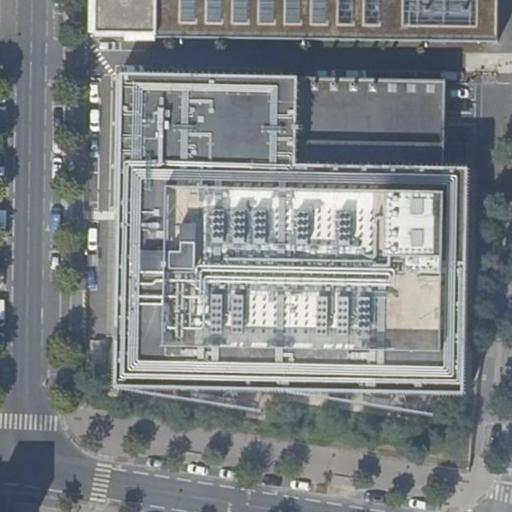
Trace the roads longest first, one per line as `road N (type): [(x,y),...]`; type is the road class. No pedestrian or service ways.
road 1 (residential): [(26,0),(25,466)]
road 2 (residential): [(25,466),(275,511)]
